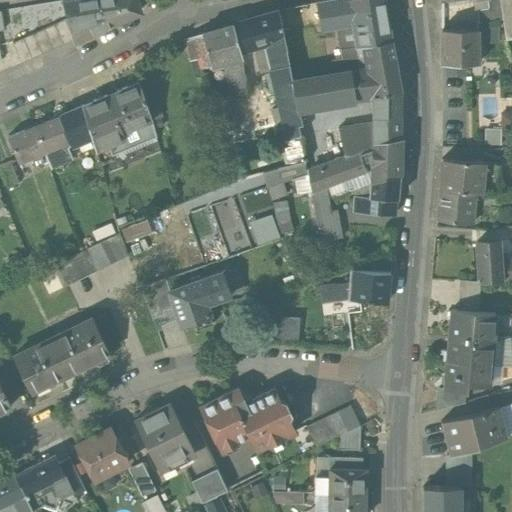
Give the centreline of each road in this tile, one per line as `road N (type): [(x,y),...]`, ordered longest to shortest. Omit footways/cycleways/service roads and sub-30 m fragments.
road 1 (residential): [(0,438),(112,391),(212,364),(276,361),(404,376)]
road 2 (residential): [(412,0),(420,158),(404,376)]
road 3 (residential): [(0,93),(242,0)]
road 4 (residential): [(404,376),(404,511)]
